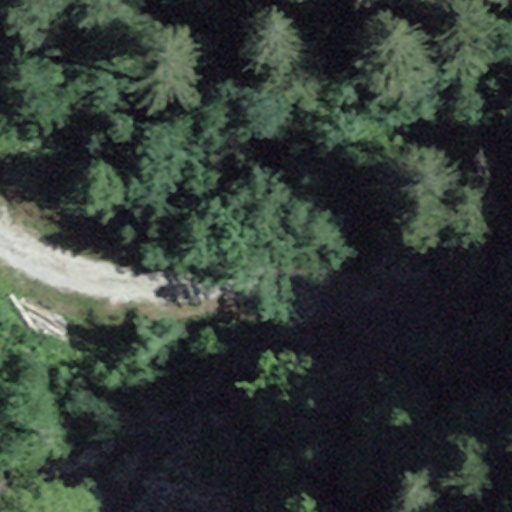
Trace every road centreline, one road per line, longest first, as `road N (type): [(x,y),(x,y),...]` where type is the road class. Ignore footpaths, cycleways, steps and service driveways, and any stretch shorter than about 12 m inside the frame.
road 1 (track): [(0,239),(39,263),(169,293),(313,285),(339,296),(374,344),(374,381)]
road 2 (track): [(374,381),(354,511)]
